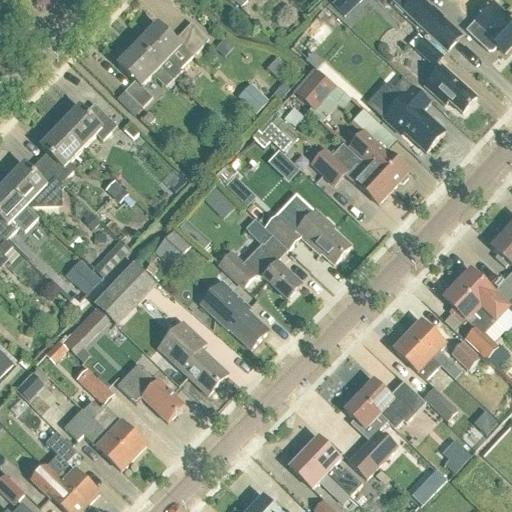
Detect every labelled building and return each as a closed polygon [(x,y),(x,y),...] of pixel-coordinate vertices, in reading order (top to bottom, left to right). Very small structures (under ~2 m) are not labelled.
[(0,0),(0,14),(9,5),(3,0),(0,0)] [(229,0),(240,11),(251,0),(229,0)] [(340,0),(332,8),(345,20),(365,0),(340,0)] [(376,32),(397,25),(387,0),(370,0),(366,2),(376,32)] [(399,0),(393,6),(447,57),(463,40),(444,22),(445,21),(432,9),(431,10),(420,0),(399,0)] [(511,49),(511,23),(505,18),(492,7),(465,36),(486,55),(493,48),(504,58),(511,49)] [(157,29),(137,49),(173,84),(181,76),(168,63),(179,52),(190,63),(207,44),(190,28),(173,45),(157,29)] [(444,61),(424,43),(424,44),(418,38),(410,48),(415,53),(415,54),(434,71),(444,61)] [(225,45),(216,55),(225,63),(234,53),(225,45)] [(134,85),(124,96),(117,103),(134,120),(152,101),(141,91),(152,80),(165,92),(173,84),(137,49),(117,69),(134,85)] [(293,97),(311,112),(324,97),(332,89),(313,73),(293,97)] [(462,118),(476,102),(453,82),(451,85),(439,74),(424,91),(444,109),(447,105),(462,118)] [(387,101),(396,110),(383,123),(401,140),(403,137),(426,158),(444,137),(423,117),(431,108),(413,92),(403,83),(387,101)] [(252,87),(238,101),(256,119),(270,105),(252,87)] [(311,112),(308,116),(315,121),(314,121),(320,126),(322,128),(338,109),(324,97),(311,112)] [(223,125),(230,119),(213,98),(206,104),(223,125)] [(85,117),(79,111),(59,131),(83,154),(95,141),(102,146),(117,131),(94,109),(85,117)] [(275,120),(260,137),(279,155),(282,158),(298,141),(275,120)] [(133,143),(139,136),(130,128),(124,135),(133,143)] [(46,158),(38,166),(61,188),(62,188),(75,174),(69,168),(83,154),(59,131),(40,151),(46,158)] [(348,151),(361,164),(370,172),(393,193),(399,187),(402,189),(407,183),(405,180),(408,177),(386,156),(396,145),(382,131),(371,143),(363,135),(348,151)] [(370,172),(361,164),(360,166),(342,149),(331,161),(325,155),(311,170),(333,191),(347,177),(348,178),(357,187),(355,188),(378,209),(393,193),(370,172)] [(23,169),(4,189),(27,211),(28,210),(31,212),(62,212),(62,195),(66,192),(62,188),(61,188),(38,166),(30,175),(23,169)] [(120,208),(129,198),(114,185),(105,195),(120,208)] [(4,189),(0,192),(0,240),(6,246),(20,231),(25,236),(38,222),(4,189)] [(217,217),(229,205),(216,192),(204,205),(217,217)] [(333,271),(351,251),(334,234),(335,233),(316,214),(295,236),(277,220),(265,232),(273,240),(272,241),(287,255),(299,242),(319,260),(320,259),(333,271)] [(91,217),(83,225),(92,234),(100,227),(91,217)] [(204,253),(211,246),(186,225),(180,232),(204,253)] [(287,255),(272,241),(270,242),(252,225),(244,233),(262,251),(247,266),(243,270),(231,258),(222,250),(211,262),(220,270),(243,292),(254,280),(250,276),(253,272),(262,281),(286,305),(300,290),(276,267),(287,255)] [(174,235),(157,254),(174,269),(191,250),(174,235)] [(511,244),(504,237),(491,252),(498,259),(494,263),(505,272),(508,268),(511,271),(511,244)] [(0,273),(8,265),(11,269),(8,272),(17,281),(29,268),(6,246),(0,240),(0,273)] [(100,267),(109,276),(127,258),(117,249),(100,267)] [(133,267),(94,308),(97,311),(111,325),(117,330),(156,289),(133,267)] [(89,272),(74,288),(86,300),(101,283),(89,272)] [(463,274),(455,284),(458,287),(456,289),(488,320),(495,327),(509,312),(511,315),(511,297),(504,307),(494,298),(470,275),(467,278),(463,274)] [(54,282),(40,294),(51,307),(65,296),(54,282)] [(268,335),(248,316),(251,313),(222,285),(199,310),(228,337),(230,336),(250,355),(268,335)] [(451,288),(441,298),(445,301),(442,304),(454,315),(451,318),(462,328),(462,329),(466,326),(467,327),(474,333),(464,343),(487,365),(500,351),(495,346),(505,336),(495,327),(488,320),(456,289),(454,291),(451,288)] [(99,338),(111,325),(97,311),(85,324),(99,338)] [(445,349),(421,326),(407,341),(438,371),(439,370),(454,384),(463,375),(448,361),(445,364),(438,356),(445,349)] [(227,379),(200,354),(205,349),(187,333),(172,349),(182,358),(173,368),(207,400),(227,379)] [(74,335),(61,348),(68,354),(75,360),(87,348),(74,335)] [(438,371),(407,341),(393,355),(417,378),(418,377),(425,385),(438,371)] [(61,348),(59,346),(46,360),(55,368),(68,354),(61,348)] [(480,363),(463,346),(451,359),(468,375),(480,363)] [(0,349),(0,382),(17,366),(0,349)] [(35,374),(43,365),(33,356),(25,366),(35,374)] [(138,369),(117,391),(136,409),(142,403),(168,428),(185,410),(159,384),(157,386),(138,369)] [(72,416),(89,398),(62,373),(46,391),(72,416)] [(115,399),(91,376),(80,388),(104,411),(115,399)] [(372,385),(358,400),(379,420),(387,411),(399,422),(409,412),(431,433),(432,433),(438,439),(448,429),(442,423),(442,422),(405,387),(394,399),(392,397),(389,401),(372,385)] [(25,386),(18,393),(28,403),(35,396),(25,386)] [(424,404),(448,427),(458,416),(434,393),(424,404)] [(358,400),(343,415),(355,426),(352,429),(351,428),(350,429),(368,446),(359,456),(377,473),(397,452),(384,440),(383,441),(378,436),(387,427),(379,420),(358,400)] [(9,404),(0,414),(0,416),(10,424),(19,412),(9,404)] [(93,405),(84,415),(133,463),(146,450),(108,413),(104,417),(100,413),(93,405)] [(139,439),(146,431),(119,407),(112,415),(139,439)] [(84,415),(65,434),(78,446),(84,440),(121,476),(133,463),(84,415)] [(54,438),(45,448),(57,460),(46,472),(87,511),(99,499),(75,475),(67,468),(75,459),(54,438)] [(511,444),(507,439),(488,458),(500,470),(511,457),(511,444)] [(326,451),(318,443),(304,457),(350,501),(361,489),(344,472),(340,476),(337,473),(336,475),(332,471),(340,464),(338,462),(341,458),(330,447),(326,451)] [(455,478),(472,460),(461,450),(444,468),(455,478)] [(359,456),(347,468),(366,485),(377,473),(359,456)] [(304,457),(289,473),(311,494),(318,486),(342,509),(349,501),(349,502),(350,501),(304,457)] [(46,472),(32,486),(50,503),(51,501),(62,511),(86,511),(87,511),(46,472)] [(25,499),(5,480),(0,484),(0,497),(14,511),(25,499)] [(262,500),(251,511),(281,511),(274,506),(271,509),(262,500)]
